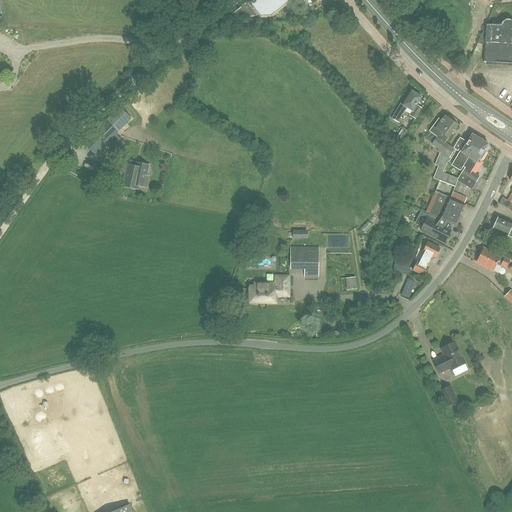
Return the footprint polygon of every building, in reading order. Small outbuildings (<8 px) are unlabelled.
[(249,0),(247,3),(259,18),(272,17),(284,8),(291,2),(293,0),(249,0)] [(485,25),(478,42),(485,42),(484,61),(511,63),(511,18),(511,19),(511,21),(505,20),(501,24),(501,26),(485,25)] [(228,23),(225,19),(216,25),(220,30),(228,23)] [(401,103),(394,114),(391,118),(399,123),(402,119),(400,118),(406,108),(412,112),(410,116),(415,119),(422,109),(416,105),(421,97),(411,91),(402,104),(401,103)] [(124,143),(116,134),(129,122),(118,111),(84,142),(95,154),(107,143),(115,151),(124,143)] [(445,115),(441,120),(439,118),(429,131),(437,137),(431,144),(438,149),(437,151),(440,153),(435,165),(438,166),(433,179),(439,181),(448,159),(453,149),(444,143),(448,138),(458,125),(445,115)] [(396,138),(401,141),(408,131),(402,127),(396,138)] [(460,170),(463,167),(480,139),(472,134),(467,142),(460,138),(453,148),(458,150),(459,148),(462,150),(461,152),(460,151),(452,165),(460,170)] [(476,162),(477,162),(479,158),(481,160),(486,152),(484,150),(488,144),(480,139),(463,167),(465,168),(457,180),(472,188),(475,182),(476,182),(479,176),(471,171),(476,162)] [(127,165),(127,166),(123,165),(122,165),(120,166),(119,168),(119,170),(120,172),(122,172),(125,173),(123,186),(137,189),(138,185),(146,187),(148,176),(146,175),(148,166),(136,163),(135,167),(127,165)] [(511,176),(510,181),(511,181),(511,188),(511,191),(511,192),(507,200),(502,197),(499,204),(509,210),(511,204),(511,176)] [(429,214),(439,218),(451,224),(456,226),(465,205),(464,204),(466,200),(450,193),(449,196),(439,192),(429,214)] [(414,224),(422,227),(420,230),(444,243),(451,231),(448,230),(451,224),(439,218),(429,214),(428,214),(428,215),(421,212),(414,224)] [(511,228),(511,225),(511,223),(498,217),(493,229),(511,237),(511,228)] [(307,231),(293,230),(293,239),(307,239),(307,231)] [(419,263),(417,261),(412,270),(423,276),(428,267),(426,266),(432,256),(435,257),(440,249),(427,242),(423,251),(424,252),(419,263)] [(290,270),(304,270),(304,277),(319,277),(319,246),(304,246),(290,247),(290,270)] [(483,248),(476,262),(493,271),(497,263),(506,268),(510,260),(495,253),(494,254),(483,248)] [(275,283),(265,283),(254,283),(253,288),(249,288),(249,291),(247,291),(247,300),(249,300),(249,303),(276,303),(276,296),(289,297),(289,276),(275,276),(275,283)] [(349,277),(350,290),(360,290),(359,277),(349,277)] [(401,295),(409,298),(414,282),(407,279),(401,295)] [(441,349),(444,356),(433,361),(439,373),(450,368),(451,369),(464,363),(455,343),(441,349)] [(438,391),(441,398),(446,408),(458,402),(450,385),(438,391)]
